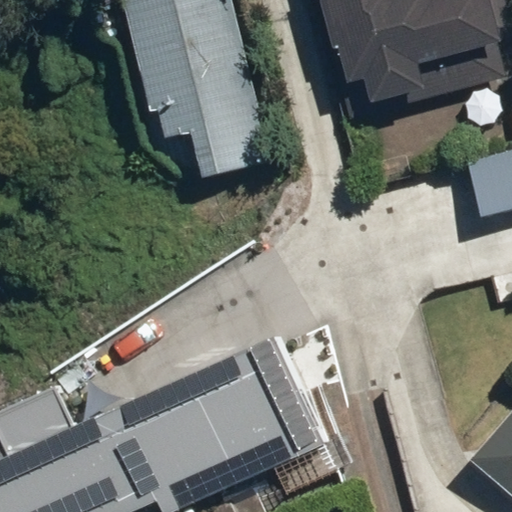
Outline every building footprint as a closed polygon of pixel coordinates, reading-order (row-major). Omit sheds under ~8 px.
[(250,0),(138,0),(152,69),(161,67),(170,108),(176,107),(181,134),(208,129),(217,172),(283,159),(250,0)] [(330,0),(342,44),(355,41),(364,72),(382,68),(389,97),(446,81),(440,60),(511,40),(511,7),(510,0),(330,0)] [(511,146),(483,153),(497,211),(511,207),(511,146)] [(0,417),(0,430),(10,454),(0,458),(0,511),(181,511),(180,507),(353,431),(306,324),(83,422),(67,388),(0,417)] [(511,479),(511,425),(485,456),(511,479)]
